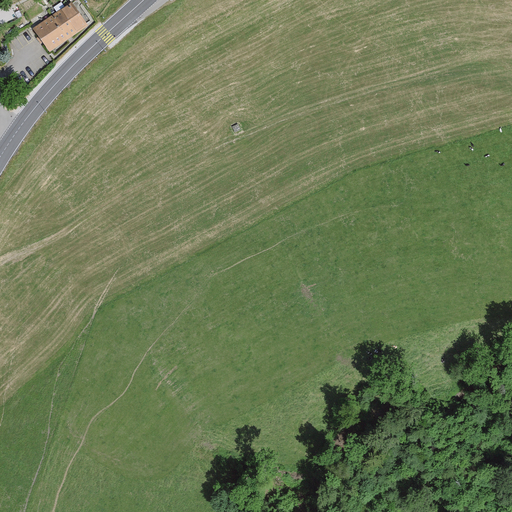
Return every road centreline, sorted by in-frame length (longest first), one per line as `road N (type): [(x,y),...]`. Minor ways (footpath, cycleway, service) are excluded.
road 1 (track): [(0,264),(267,124)]
road 2 (primary): [(143,0),(69,69),(0,157)]
